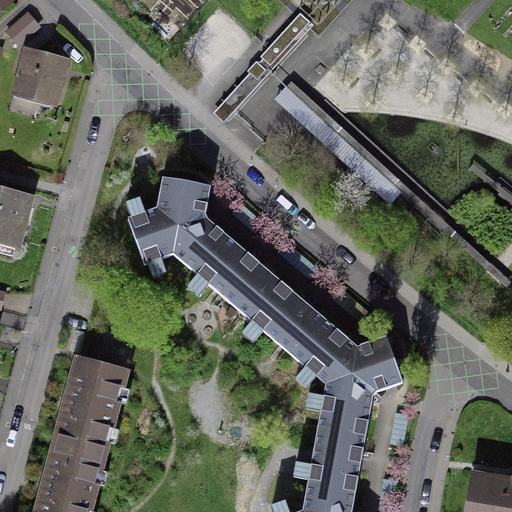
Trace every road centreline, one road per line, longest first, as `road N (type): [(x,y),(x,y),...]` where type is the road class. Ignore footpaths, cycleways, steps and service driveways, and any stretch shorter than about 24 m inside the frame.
road 1 (residential): [(458,357),(128,71)]
road 2 (residential): [(25,419),(106,118),(128,71)]
road 3 (residential): [(415,511),(432,426),(458,357)]
